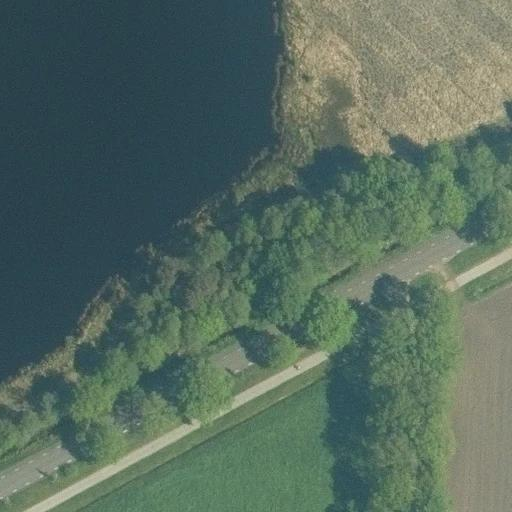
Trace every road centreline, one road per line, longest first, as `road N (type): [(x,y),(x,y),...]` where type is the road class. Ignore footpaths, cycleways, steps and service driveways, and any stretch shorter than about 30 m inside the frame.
road 1 (track): [(511,127),(380,169),(205,249),(145,300),(88,375),(0,427)]
road 2 (tertiary): [(0,491),(511,214)]
road 3 (track): [(408,312),(419,338),(413,511)]
